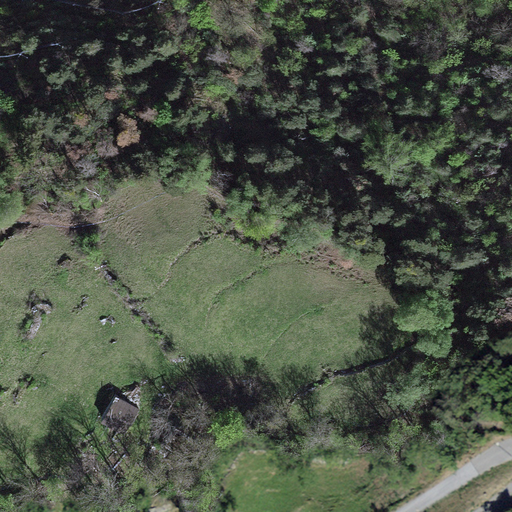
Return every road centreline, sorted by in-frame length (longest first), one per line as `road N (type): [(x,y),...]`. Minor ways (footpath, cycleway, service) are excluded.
road 1 (motorway): [(0,171),(511,148)]
road 2 (motorway): [(241,0),(511,64)]
